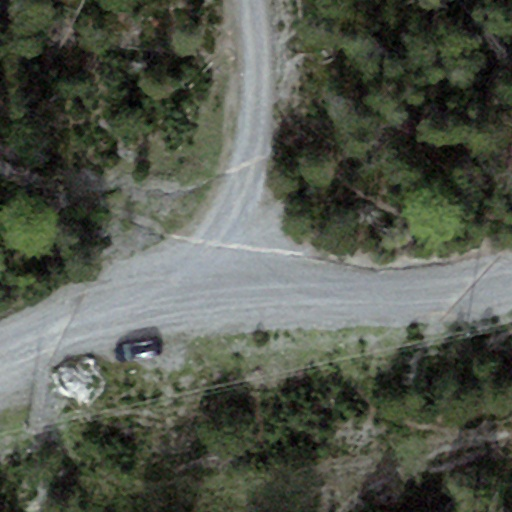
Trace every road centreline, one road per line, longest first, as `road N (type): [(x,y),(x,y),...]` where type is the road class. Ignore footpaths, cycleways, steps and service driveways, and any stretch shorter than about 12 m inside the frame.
road 1 (unclassified): [(511,282),(404,295),(209,265),(0,352)]
road 2 (track): [(251,0),(247,143),(209,265)]
